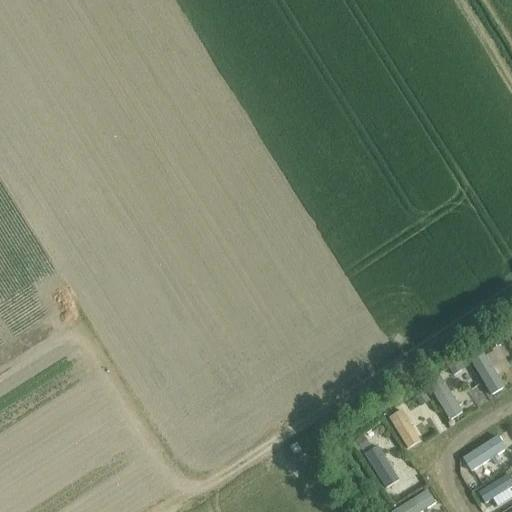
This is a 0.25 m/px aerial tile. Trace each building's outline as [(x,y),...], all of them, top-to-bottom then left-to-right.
[(481,378),(505,363),(498,353),(492,344),(483,350),(489,359),(475,368),(481,378)] [(442,401),(473,383),(467,373),(436,392),(442,401)] [(389,420),(407,451),(420,443),(410,426),(413,424),(409,417),(405,419),(401,412),(389,420)] [(471,473),(506,451),(498,438),(463,460),(471,473)] [(365,456),(386,490),(398,482),(377,448),(365,456)] [(485,505),(511,488),(511,482),(508,476),(478,495),(485,505)] [(428,492),(402,509),(403,511),(425,511),(423,509),(434,502),(428,492)]
